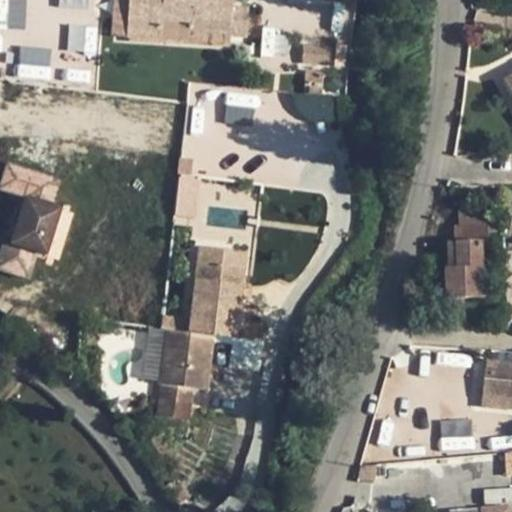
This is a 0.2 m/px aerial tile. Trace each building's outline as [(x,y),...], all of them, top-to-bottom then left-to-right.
[(0,0),(0,27),(23,29),(24,0),(0,0)] [(27,0),(25,45),(57,47),(59,0),(27,0)] [(59,0),(61,10),(95,6),(94,0),(59,0)] [(126,38),(128,0),(112,0),(110,37),(126,38)] [(128,0),(126,38),(160,40),(160,34),(230,37),(247,38),(248,8),(231,8),(231,0),(128,0)] [(69,24),(66,50),(93,53),(96,28),(69,24)] [(229,47),(230,37),(160,34),(160,40),(160,42),(229,47)] [(329,66),(330,46),(303,45),(302,65),(329,66)] [(49,77),(49,49),(18,48),(18,76),(49,77)] [(323,74),(310,72),(308,94),(320,95),(323,74)] [(511,76),(502,82),(511,100),(511,76)] [(227,103),(226,119),(251,120),(252,104),(227,103)] [(37,251),(46,254),(61,207),(52,204),(60,178),(8,161),(0,186),(0,187),(26,196),(11,243),(4,240),(0,254),(0,268),(29,277),(37,251)] [(454,269),(443,270),(444,300),(482,299),(482,282),(491,282),(490,266),(481,265),(480,244),(486,244),(486,234),(497,234),(496,214),(487,214),(487,207),(457,208),(458,229),(453,229),(453,244),(454,269)] [(443,270),(454,269),(453,244),(442,244),(443,270)] [(239,300),(211,297),(210,311),(238,315),(239,300)] [(210,311),(192,309),(189,333),(168,331),(158,418),(187,422),(191,390),(203,391),(210,337),(235,340),(238,315),(210,311)] [(497,364),(487,363),(486,373),(496,374),(497,364)] [(511,365),(497,364),(496,374),(486,373),(484,396),(511,398),(511,365)] [(483,407),(511,410),(511,398),(484,396),(483,407)]
